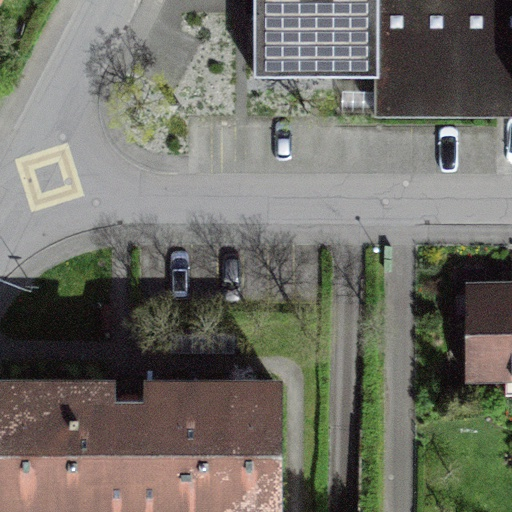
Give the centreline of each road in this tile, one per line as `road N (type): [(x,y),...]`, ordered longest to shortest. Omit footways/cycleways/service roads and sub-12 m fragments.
road 1 (residential): [(29,186),(511,201)]
road 2 (residential): [(129,0),(29,186)]
